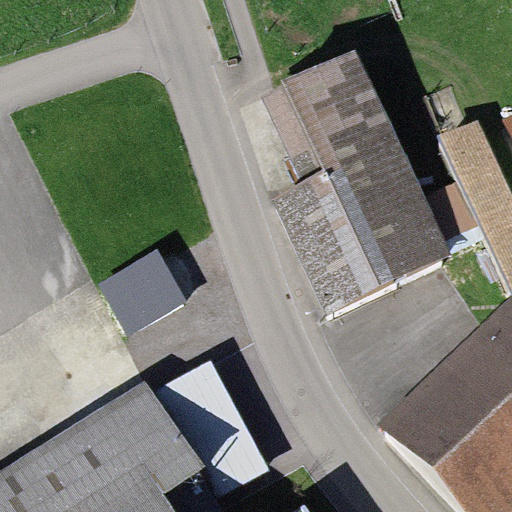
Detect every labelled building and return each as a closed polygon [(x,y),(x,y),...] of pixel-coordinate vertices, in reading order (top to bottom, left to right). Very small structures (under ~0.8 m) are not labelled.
[(511,64),(421,105),(511,312),(511,64)] [(443,269),(349,81),(268,121),(311,208),(278,224),(329,326),(443,269)] [(166,266),(102,301),(128,347),(192,312),(166,266)] [(511,511),(511,323),(392,439),(462,511),(511,511)] [(213,511),(141,401),(0,491),(0,511),(213,511)]
